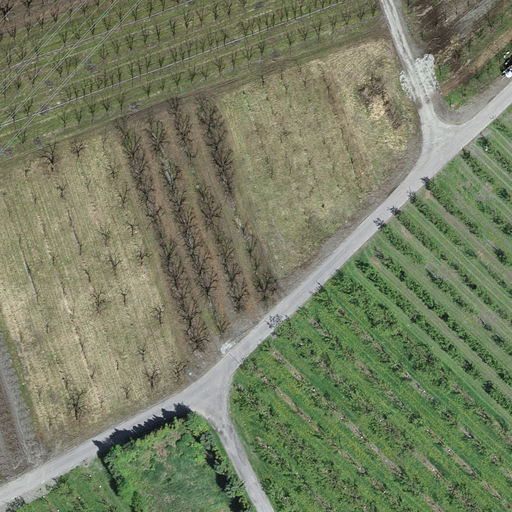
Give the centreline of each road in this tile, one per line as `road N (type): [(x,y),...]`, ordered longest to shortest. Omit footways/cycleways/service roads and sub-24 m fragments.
road 1 (track): [(0,497),(203,391),(511,90)]
road 2 (track): [(446,153),(427,123),(383,0)]
road 3 (track): [(203,391),(262,511)]
